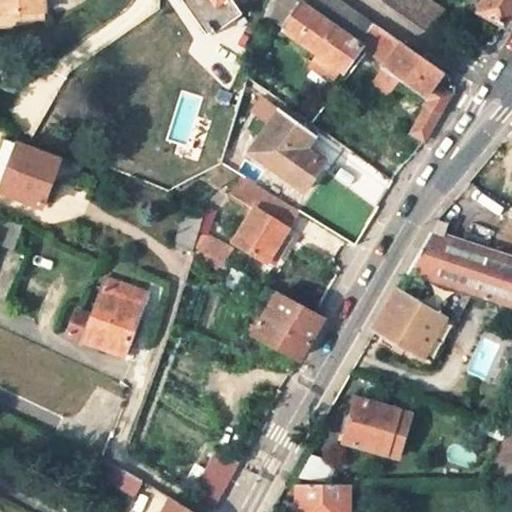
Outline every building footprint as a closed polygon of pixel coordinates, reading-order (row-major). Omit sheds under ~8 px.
[(0,0),(0,26),(48,22),(46,0),(0,0)] [(185,0),(211,35),(239,15),(229,0),(185,0)] [(299,0),(269,0),(264,14),(281,26),(298,3),(299,0)] [(299,0),(298,3),(356,43),(372,22),(340,0),(299,0)] [(446,13),(428,0),(379,0),(430,36),(446,13)] [(511,0),(480,0),(476,7),(504,24),(511,11),(511,0)] [(356,43),(298,3),(281,26),(344,69),(360,46),(356,43)] [(356,43),(360,46),(367,51),(388,65),(385,70),(425,98),(434,86),(444,72),(372,22),(356,43)] [(423,141),(430,128),(444,104),(450,95),(434,86),(425,98),(428,99),(428,100),(409,132),(423,141)] [(313,136),(278,111),(248,153),(301,192),(322,162),(303,148),(313,136)] [(0,184),(0,189),(40,205),(58,161),(16,144),(0,184)] [(265,264),(296,211),(265,191),(243,177),(232,195),(254,208),(233,243),(265,264)] [(176,246),(194,252),(196,247),(205,216),(187,211),(176,246)] [(21,226),(0,218),(0,244),(14,249),(21,226)] [(436,222),(419,250),(406,273),(511,307),(511,258),(442,237),(447,226),(436,222)] [(203,233),(196,247),(227,264),(235,251),(203,233)] [(67,335),(125,355),(146,293),(105,279),(92,318),(75,313),(67,335)] [(396,290),(381,315),(371,332),(421,360),(445,318),(396,290)] [(254,333),(300,358),(312,337),(322,319),(277,293),(254,333)] [(397,415),(354,403),(342,446),(384,458),(397,415)] [(501,437),(491,462),(511,461),(511,424),(507,424),(501,437)] [(212,510),(252,440),(237,432),(223,459),(213,454),(190,496),(212,510)] [(452,444),(448,459),(472,465),(475,450),(452,444)] [(133,498),(143,483),(109,462),(99,478),(133,498)] [(339,484),(294,485),(294,511),(349,511),(350,509),(340,508),(339,484)] [(163,511),(191,511),(171,499),(163,511)]
